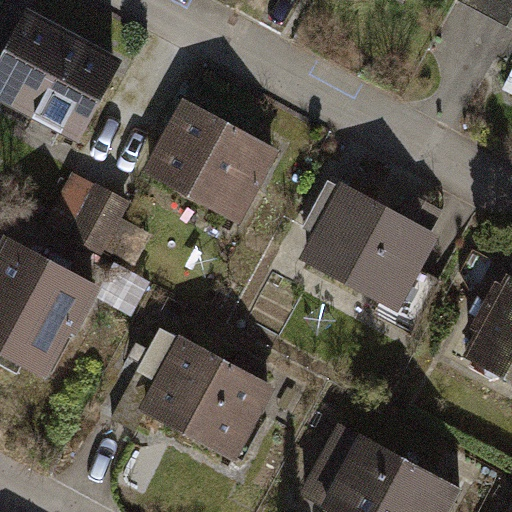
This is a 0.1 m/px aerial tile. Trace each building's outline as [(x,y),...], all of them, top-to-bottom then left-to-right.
[(357,0),(396,21),(407,0),(357,0)] [(511,0),(465,0),(465,1),(509,27),(511,23),(511,0)] [(117,79),(18,28),(0,61),(0,112),(78,153),(117,79)] [(277,160),(178,110),(139,186),(239,236),(277,160)] [(107,245),(127,194),(64,169),(44,219),(107,245)] [(436,247),(338,194),(297,269),(395,322),(436,247)] [(91,298),(0,251),(0,370),(43,393),(91,298)] [(511,299),(494,289),(447,374),(511,409),(511,299)] [(272,393),(154,329),(109,411),(228,475),(272,393)] [(446,511),(453,501),(327,426),(280,504),(294,511),(446,511)]
